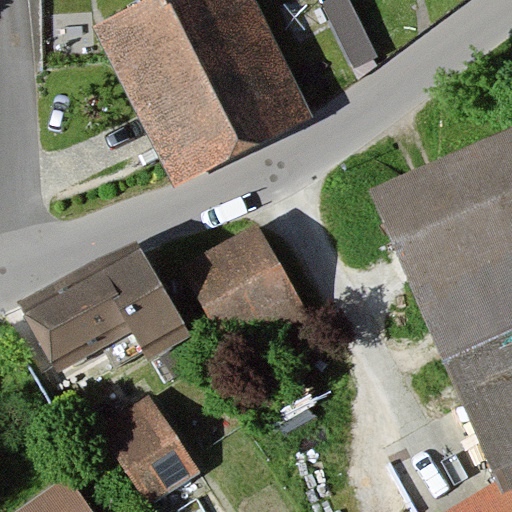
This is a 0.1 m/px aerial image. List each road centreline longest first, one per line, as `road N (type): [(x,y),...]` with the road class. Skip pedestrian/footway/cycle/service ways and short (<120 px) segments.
road 1 (residential): [(499,0),(264,157),(0,276)]
road 2 (residential): [(2,0),(8,110),(0,186)]
